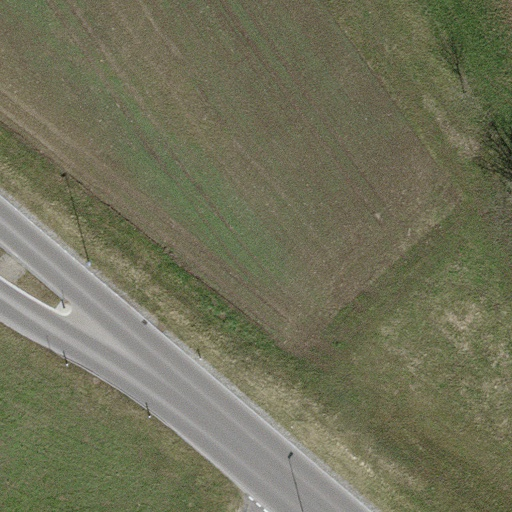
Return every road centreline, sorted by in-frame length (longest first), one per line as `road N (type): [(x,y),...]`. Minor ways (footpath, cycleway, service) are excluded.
road 1 (tertiary): [(0,242),(321,511)]
road 2 (track): [(511,238),(374,0)]
